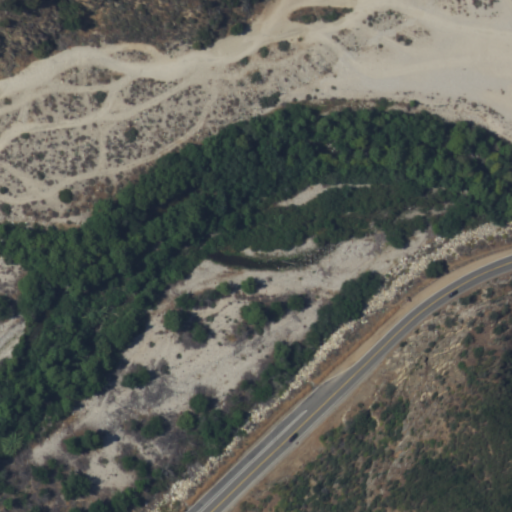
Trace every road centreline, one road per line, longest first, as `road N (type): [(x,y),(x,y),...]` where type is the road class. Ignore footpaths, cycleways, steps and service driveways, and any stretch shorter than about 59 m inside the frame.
road 1 (track): [(256,33),(337,29),(393,7),(495,46),(511,43),(267,23),(230,58),(165,70),(78,55),(0,90)]
road 2 (tertiary): [(202,511),(392,329),(451,286),(511,259)]
